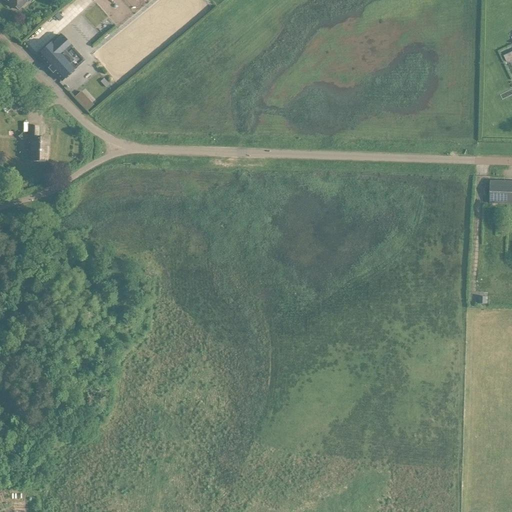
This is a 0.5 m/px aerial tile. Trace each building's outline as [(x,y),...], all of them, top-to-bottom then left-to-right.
[(4,0),(13,8),(14,8),(17,11),(27,2),(24,0),(4,0)] [(57,14),(53,17),(58,22),(61,18),(57,14)] [(60,81),(80,63),(83,61),(80,58),(60,36),(37,56),(48,68),(47,69),(52,74),(53,73),(60,81)] [(0,68),(0,72),(3,76),(9,71),(4,65),(0,68)] [(21,98),(25,95),(23,93),(19,96),(16,93),(10,98),(18,108),(24,103),(21,98)] [(92,105),(88,101),(82,106),(86,111),(92,105)] [(31,162),(46,162),(47,139),(37,138),(37,127),(30,126),(30,143),(32,143),(31,162)] [(511,204),(511,182),(490,182),(489,204),(511,204)]
